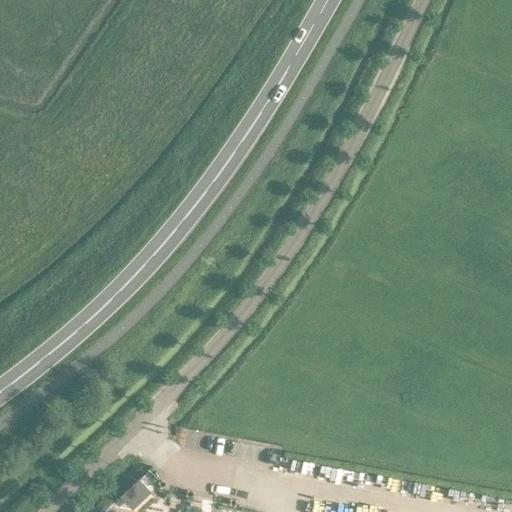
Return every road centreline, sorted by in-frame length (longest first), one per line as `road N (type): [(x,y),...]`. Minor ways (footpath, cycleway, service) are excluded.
road 1 (secondary): [(0,391),(136,274),(199,200),(325,0)]
road 2 (unknown): [(145,407),(152,449),(166,457),(286,485)]
road 3 (unknown): [(286,485),(433,511)]
